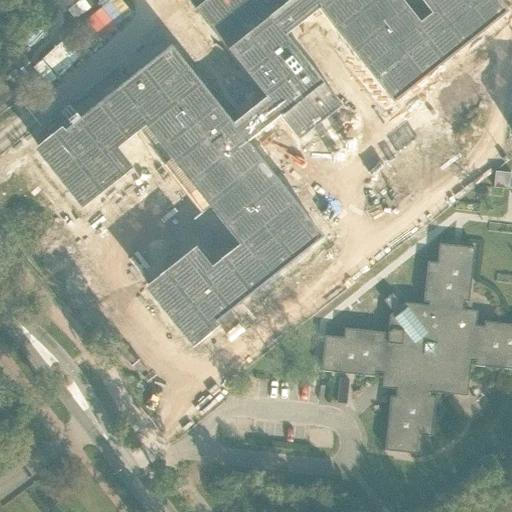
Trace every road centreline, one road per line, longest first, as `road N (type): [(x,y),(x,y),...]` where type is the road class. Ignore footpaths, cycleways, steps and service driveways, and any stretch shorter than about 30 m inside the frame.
road 1 (tertiary): [(105,440),(92,401),(65,361),(6,312)]
road 2 (tertiary): [(6,312),(87,427),(105,440)]
